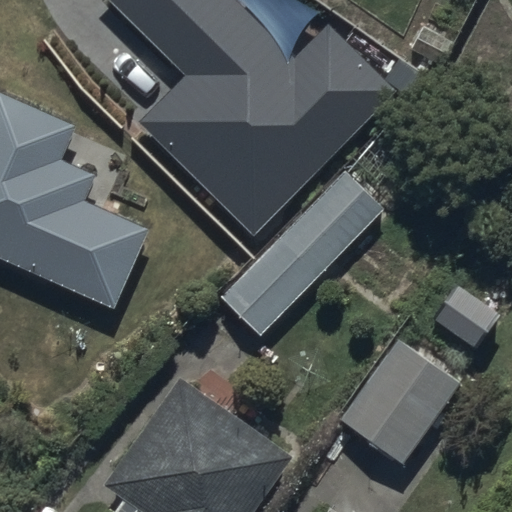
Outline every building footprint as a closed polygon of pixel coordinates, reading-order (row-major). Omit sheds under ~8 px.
[(304,52),(265,106),(339,159),(378,104),(304,52)] [(0,109),(0,272),(134,255),(133,248),(154,245),(145,179),(122,182),(111,94),(0,109)] [(284,197),(225,109),(175,144),(232,231),(240,225),(261,254),(290,226),(274,204),(284,197)] [(220,301),(261,341),(385,215),(345,175),(220,301)] [(396,342),(339,422),(405,470),(463,390),(396,342)] [(260,511),(296,462),(182,380),(105,487),(116,495),(103,511),(260,511)]
